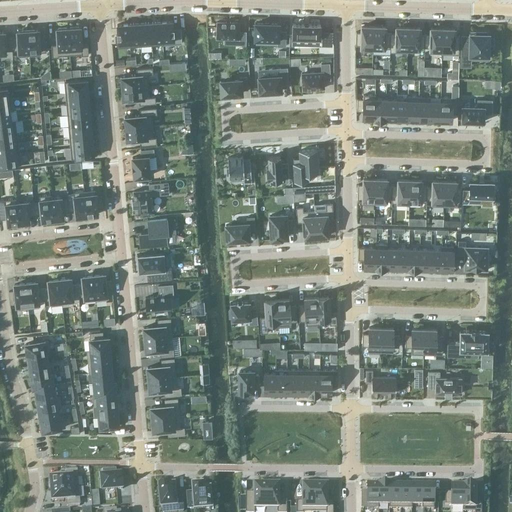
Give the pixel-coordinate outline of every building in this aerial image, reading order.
[(182,43),(181,28),(173,28),(173,27),(173,23),(173,21),(161,22),(162,44),(182,43)] [(216,37),(216,38),(217,38),(217,37),(224,38),(238,38),(238,44),(245,44),(246,31),(239,31),(239,23),(239,22),(238,22),(218,21),(217,21),(217,22),(217,37),(216,37)] [(139,23),(141,46),(152,45),(150,22),(149,22),(148,22),(145,22),(145,23),(139,23)] [(150,22),(152,45),(162,44),(161,22),(155,22),(152,22),(150,22)] [(279,23),(255,22),(254,39),(278,39),(277,46),(285,46),(286,31),(279,31),(279,23)] [(139,23),(134,23),(130,23),(130,24),(129,24),(130,47),(141,46),(139,23)] [(130,47),(129,24),(117,25),(117,27),(117,30),(118,35),(116,35),(116,43),(118,43),(119,47),(130,47)] [(292,24),(292,38),(319,39),(319,45),(332,45),(332,32),(320,32),(320,25),(292,24)] [(373,51),(373,47),(373,26),(361,26),(361,32),(356,32),(355,45),(361,45),(361,51),(373,51)] [(390,48),(390,33),(385,33),(385,27),(373,26),(373,47),(390,48)] [(59,55),(70,55),(68,28),(67,28),(67,27),(58,28),(56,29),(57,39),(57,43),(57,44),(51,45),(52,57),(59,57),(59,55)] [(70,28),(68,28),(70,55),(81,54),(82,55),(88,55),(88,42),(81,43),(81,41),(81,38),(80,27),(79,27),(70,27),(70,28)] [(390,33),(390,48),(390,52),(408,53),(408,48),(407,48),(408,27),(396,27),(396,33),(390,33)] [(420,28),(408,27),(407,48),(408,48),(425,49),(425,47),(425,34),(420,34),(420,28)] [(425,34),(425,47),(430,47),(430,53),(442,54),(442,28),(430,28),(430,34),(425,34)] [(442,28),(442,54),(459,54),(460,35),(454,35),(454,29),(442,28)] [(17,37),(11,37),(12,50),(18,50),(18,56),(29,55),(28,30),(21,30),(21,31),(17,31),(17,33),(17,37)] [(34,30),(28,30),(29,55),(40,55),(40,52),(46,52),(45,35),(39,35),(39,32),(39,30),(34,30)] [(6,51),(12,50),(11,37),(5,38),(5,34),(4,32),(0,32),(0,53),(6,53),(6,51)] [(462,47),(461,66),(470,66),(471,53),(474,53),(474,55),(488,55),(488,51),(489,48),(489,47),(493,47),(493,38),(489,38),(489,37),(489,34),(487,34),(486,34),(486,32),(477,32),(477,35),(470,35),(470,47),(462,47)] [(322,72),(302,73),(303,89),(323,88),(324,88),(324,87),(323,80),(330,79),(329,63),(321,64),(322,72)] [(122,86),(122,88),(149,86),(148,74),(153,74),(152,67),(136,68),(137,75),(135,75),(132,75),(121,76),(121,78),(121,86),(122,86)] [(258,76),(259,92),(281,90),(280,84),(288,83),(287,68),(279,68),(279,75),(258,76)] [(221,81),(222,95),(241,93),(241,89),(248,89),(247,76),(240,77),(240,80),(221,81)] [(65,93),(88,91),(88,89),(88,86),(87,79),(64,81),(65,93)] [(501,80),(485,79),(484,87),(501,88),(501,80)] [(150,97),(149,86),(122,88),(122,90),(123,98),(123,100),(134,99),(137,99),(139,98),(139,105),(156,103),(155,96),(150,97)] [(0,100),(8,99),(7,88),(0,88),(0,100)] [(89,96),(88,92),(88,91),(65,93),(66,104),(89,102),(89,96)] [(363,118),(374,118),(375,99),(375,95),(363,95),(363,99),(357,98),(357,110),(363,111),(363,118)] [(407,96),(407,100),(408,100),(407,119),(418,119),(419,96),(407,96)] [(430,97),(419,96),(418,119),(429,120),(430,101),(430,97)] [(440,97),(440,101),(441,101),(440,120),(452,120),(452,113),(458,113),(458,101),(452,101),(452,97),(440,97)] [(0,111),(10,110),(10,111),(14,110),(12,98),(8,99),(0,100),(0,111)] [(375,99),(374,118),(385,118),(386,99),(375,99)] [(386,99),(385,118),(396,119),(397,100),(386,99)] [(484,121),(484,113),(491,114),(492,100),(478,99),(478,105),(462,105),(462,121),(484,121)] [(407,100),(397,100),(396,119),(407,119),(408,100),(407,100)] [(430,101),(429,120),(440,120),(441,101),(440,101),(430,101)] [(90,111),(90,107),(89,102),(66,104),(67,115),(90,113),(90,111)] [(126,128),(152,126),(151,115),(157,114),(156,107),(140,109),(140,115),(139,115),(135,115),(125,116),(125,118),(124,118),(125,127),(126,128)] [(11,121),(10,111),(10,110),(0,111),(0,122),(11,121)] [(91,118),(90,114),(90,113),(67,115),(68,126),(91,124),(91,118)] [(11,121),(0,122),(0,133),(17,131),(15,120),(11,121)] [(92,133),(92,129),(91,124),(68,126),(69,137),(92,135),(92,133)] [(152,126),(126,128),(126,130),(125,130),(126,139),(127,139),(127,140),(133,140),(134,140),(137,140),(137,139),(140,139),(140,145),(157,144),(156,137),(154,137),(152,126)] [(0,144),(18,142),(17,131),(0,133),(0,144)] [(92,136),(92,135),(69,137),(70,148),(93,145),(93,140),(92,136)] [(18,142),(0,144),(0,155),(20,153),(18,142)] [(93,145),(70,148),(71,159),(94,157),(94,151),(93,147),(93,145)] [(141,156),(132,157),(133,164),(133,165),(134,169),(133,169),(133,170),(134,170),(134,177),(150,176),(148,156),(154,156),(153,149),(141,150),(141,156)] [(316,149),(299,150),(300,163),(293,163),(294,182),(308,181),(308,174),(318,173),(316,149)] [(0,167),(21,165),(20,153),(0,155),(0,167)] [(228,167),(226,167),(227,175),(229,175),(229,177),(243,176),(244,182),(252,182),(250,159),(243,159),(243,156),(228,157),(228,167)] [(269,167),(267,167),(268,179),(270,179),(270,180),(271,180),(288,179),(289,179),(288,160),(287,160),(287,162),(287,164),(281,164),(281,163),(280,156),(269,157),(268,157),(269,167)] [(358,184),(357,201),(362,202),(362,204),(374,204),(375,179),(363,178),(363,184),(358,184)] [(387,179),(375,179),(374,204),(386,204),(387,198),(392,199),(392,185),(387,185),(387,179)] [(392,185),(392,199),(392,203),(397,203),(397,205),(410,205),(410,201),(409,201),(410,180),(398,179),(398,185),(392,185)] [(422,180),(410,180),(409,201),(410,201),(427,202),(427,200),(426,200),(427,186),(422,186),(422,180)] [(432,186),(427,186),(426,200),(427,200),(432,200),(432,206),(444,206),(444,181),(432,180),(432,186)] [(444,181),(444,206),(461,207),(461,187),(456,187),(456,181),(444,181)] [(462,188),(462,203),(481,204),(482,198),(493,198),(493,182),(469,181),(469,189),(462,188)] [(133,199),(132,199),(132,200),(133,205),(132,205),(133,206),(134,206),(135,206),(135,213),(135,214),(136,214),(152,212),(154,212),(153,211),(152,195),(169,194),(168,182),(149,183),(149,189),(134,191),(133,191),(133,192),(134,199),(133,199)] [(95,189),(84,190),(87,216),(93,215),(98,214),(97,212),(98,212),(97,208),(103,208),(102,195),(96,196),(95,189)] [(67,195),(68,199),(69,211),(75,211),(75,214),(76,214),(76,217),(80,216),(87,216),(84,190),(73,192),(73,194),(67,195)] [(46,220),(53,219),(50,198),(51,198),(50,194),(39,196),(40,202),(33,203),(35,215),(41,214),(41,218),(42,220),(46,220)] [(61,197),(51,198),(50,198),(53,219),(59,219),(59,218),(64,218),(63,215),(63,212),(69,211),(68,199),(61,199),(61,197)] [(16,202),(17,202),(16,198),(0,199),(0,219),(7,218),(7,222),(7,224),(12,224),(18,223),(16,202)] [(29,216),(35,215),(33,203),(27,203),(27,201),(17,202),(16,202),(18,223),(25,223),(25,222),(29,222),(29,219),(29,216)] [(314,210),(316,236),(328,235),(327,220),(333,219),(332,203),(325,203),(326,209),(314,210)] [(304,237),(316,236),(314,210),(303,211),(303,207),(296,207),(297,222),(303,221),(304,237)] [(281,239),(281,238),(287,237),(287,232),(293,232),(292,219),(286,220),(285,214),(270,215),(271,239),(281,239)] [(226,225),(227,237),(227,240),(235,240),(236,240),(240,239),(241,239),(249,239),(248,230),(255,229),(254,217),(247,217),(247,223),(226,224),(226,225)] [(141,236),(139,236),(140,246),(167,244),(166,234),(176,233),(175,218),(167,218),(148,220),(149,232),(141,232),(141,236)] [(474,270),(477,270),(487,270),(488,247),(465,247),(466,240),(458,240),(457,254),(464,255),(464,269),(474,270)] [(387,248),(387,244),(375,244),(375,248),(376,248),(375,267),(386,267),(387,248)] [(441,246),(441,250),(442,250),(441,269),(453,269),(453,246),(441,246)] [(376,248),(375,248),(358,247),(358,259),(364,259),(364,266),(375,267),(376,248)] [(397,267),(398,248),(387,248),(386,267),(397,267)] [(408,268),(409,249),(398,248),(397,267),(408,268)] [(419,268),(420,249),(409,249),(408,268),(419,268)] [(420,249),(419,268),(430,268),(431,249),(420,249)] [(431,249),(430,268),(441,269),(442,250),(441,250),(431,249)] [(149,270),(150,281),(173,279),(171,268),(164,268),(163,253),(137,255),(139,271),(147,271),(149,270)] [(107,299),(106,293),(112,292),(111,280),(105,280),(104,274),(94,275),(93,275),(96,296),(95,296),(96,300),(107,299)] [(78,296),(84,295),(85,298),(95,296),(96,296),(93,275),(92,275),(82,277),(83,283),(77,283),(78,296)] [(70,278),(60,279),(59,279),(62,300),(73,299),(72,297),(78,296),(77,283),(71,284),(70,278)] [(51,305),(62,304),(62,300),(59,279),(58,279),(48,280),(49,287),(43,287),(44,300),(50,299),(51,305)] [(26,283),(25,283),(28,308),(39,307),(38,300),(44,300),(43,287),(37,288),(36,282),(26,283)] [(9,291),(10,304),(16,303),(17,309),(28,308),(25,283),(24,283),(14,284),(15,290),(9,291)] [(172,309),(171,302),(171,296),(173,296),(172,284),(158,285),(159,294),(157,296),(153,297),(153,296),(153,297),(151,297),(151,296),(150,296),(150,297),(146,297),(146,304),(147,312),(151,311),(151,312),(152,312),(152,311),(154,311),(154,312),(155,312),(155,311),(172,309)] [(329,296),(316,297),(318,324),(330,323),(330,325),(337,324),(336,312),(330,312),(329,296)] [(306,325),(318,324),(316,297),(304,298),(305,304),(299,304),(300,321),(306,320),(306,325)] [(289,299),(277,300),(279,327),(291,326),(291,321),(297,321),(296,304),(289,305),(289,299)] [(267,327),(279,327),(277,300),(265,300),(266,316),(260,317),(261,333),(268,333),(267,327)] [(192,314),(204,313),(204,301),(196,302),(197,307),(191,307),(192,314)] [(231,309),(229,309),(229,317),(231,317),(231,318),(231,319),(232,319),(240,318),(250,318),(250,322),(250,324),(257,323),(257,313),(256,311),(250,311),(250,306),(249,302),(250,302),(250,301),(249,301),(242,302),(241,302),(237,302),(236,302),(231,303),(231,302),(230,303),(231,309)] [(158,326),(144,327),(144,330),(144,338),(144,339),(172,337),(170,318),(158,320),(158,326)] [(381,353),(381,349),(380,349),(381,327),(369,327),(369,333),(362,333),(362,346),(368,346),(368,352),(381,353)] [(393,328),(381,327),(380,349),(381,349),(392,349),(393,347),(399,347),(399,334),(393,334),(393,328)] [(423,354),(424,329),(412,328),(412,335),(405,334),(405,347),(411,347),(411,354),(423,354)] [(436,329),(424,329),(423,354),(442,355),(443,335),(436,335),(436,329)] [(469,350),(478,351),(487,351),(488,332),(488,331),(487,331),(477,330),(476,330),(471,330),(461,330),(460,330),(460,331),(460,341),(456,341),(456,340),(448,340),(447,356),(469,356),(469,350)] [(103,338),(102,332),(90,333),(90,339),(91,350),(110,348),(110,347),(109,347),(109,337),(103,338)] [(144,339),(144,340),(145,340),(145,348),(146,348),(146,351),(160,350),(161,356),(173,355),(172,337),(144,339)] [(46,352),(50,352),(48,340),(26,344),(28,355),(46,352)] [(110,349),(110,348),(91,350),(87,350),(88,362),(111,360),(110,350),(110,349)] [(29,366),(48,363),(46,352),(28,355),(29,366)] [(148,379),(175,377),(174,358),(161,359),(162,366),(147,367),(148,370),(147,370),(148,378),(148,379)] [(111,360),(88,362),(89,372),(93,372),(112,370),(111,360)] [(50,373),(48,363),(29,366),(31,375),(30,376),(31,377),(50,373)] [(286,369),(286,373),(287,373),(287,392),(298,392),(298,369),(286,369)] [(309,392),(309,369),(298,369),(298,392),(309,392)] [(309,369),(309,392),(320,392),(320,373),(320,369),(309,369)] [(112,370),(93,372),(94,383),(113,381),(112,370)] [(366,370),(366,383),(372,383),(372,393),(396,393),(396,377),(373,377),(373,370),(366,370)] [(239,371),(239,392),(248,392),(248,391),(253,391),(253,387),(259,387),(259,375),(253,374),(253,371),(239,371)] [(451,395),(451,393),(461,394),(461,393),(461,378),(439,377),(439,371),(428,371),(428,388),(435,388),(435,393),(445,393),(445,395),(451,395)] [(35,387),(53,384),(52,373),(50,373),(31,377),(31,378),(33,387),(33,388),(35,388),(35,387)] [(276,392),(276,373),(264,373),(264,392),(276,392)] [(276,392),(287,392),(287,373),(286,373),(276,373),(276,392)] [(320,373),(320,392),(331,392),(331,385),(337,386),(337,373),(320,373)] [(180,388),(176,388),(175,377),(148,379),(148,380),(149,388),(150,391),(164,390),(165,396),(181,395),(180,388)] [(113,381),(94,383),(95,393),(115,391),(115,381),(113,381)] [(55,394),(53,384),(35,387),(35,388),(37,398),(55,395),(55,394)] [(94,404),(98,404),(116,402),(116,393),(116,391),(115,391),(95,393),(93,393),(94,404)] [(59,394),(55,394),(55,395),(37,398),(39,409),(57,406),(61,405),(59,394)] [(151,410),(152,418),(151,418),(151,419),(179,416),(177,398),(165,399),(165,406),(151,407),(151,410)] [(99,416),(118,414),(116,402),(98,404),(99,416)] [(40,419),(40,420),(59,416),(57,406),(39,409),(40,418),(40,419)] [(118,414),(99,416),(100,427),(119,426),(118,414)] [(59,416),(40,420),(40,421),(41,421),(42,431),(65,427),(63,415),(59,416)] [(152,420),(152,428),(153,428),(153,431),(168,430),(168,436),(185,434),(184,427),(180,428),(179,416),(151,419),(152,420)] [(73,437),(73,451),(82,452),(82,437),(73,437)] [(51,489),(51,490),(78,488),(76,470),(64,471),(64,478),(50,479),(51,481),(50,482),(51,482),(51,488),(51,489)] [(115,470),(103,471),(103,477),(101,478),(103,491),(123,489),(122,481),(121,481),(120,476),(116,476),(115,470)] [(160,498),(161,508),(175,507),(175,511),(181,511),(183,511),(181,492),(174,493),(174,486),(169,486),(169,485),(159,486),(159,490),(157,490),(158,498),(160,498)] [(193,496),(187,496),(188,509),(194,509),(194,510),(211,508),(209,490),(209,486),(202,486),(202,485),(193,486),(193,496)] [(266,486),(254,485),(254,493),(246,493),(245,511),(254,511),(255,509),(266,509),(266,486)] [(278,509),(277,511),(286,511),(286,502),(278,502),(278,486),(266,486),(266,509),(278,509)] [(314,511),(315,486),(303,486),(303,502),(296,502),(296,509),(296,511),(314,511)] [(332,511),(333,502),(327,502),(327,486),(315,486),(314,511),(332,511)] [(378,505),(379,486),(367,486),(367,505),(378,505)] [(390,487),(379,486),(378,505),(389,506),(390,487)] [(400,510),(401,487),(390,487),(389,506),(389,510),(400,510)] [(411,506),(411,487),(401,487),(400,510),(412,510),(412,506),(411,506)] [(412,506),(422,506),(423,487),(411,487),(411,506),(412,506)] [(434,487),(423,487),(422,506),(422,510),(434,510),(434,487)] [(463,508),(463,487),(451,487),(451,493),(445,493),(445,506),(451,506),(451,508),(463,508)] [(463,508),(462,511),(481,511),(482,503),(475,503),(476,487),(463,487),(463,508)] [(80,505),(78,488),(51,490),(51,492),(52,492),(52,498),(52,499),(52,501),(67,500),(67,507),(80,505)]
